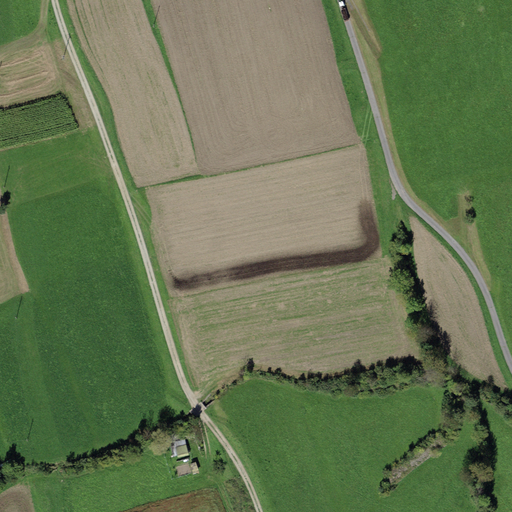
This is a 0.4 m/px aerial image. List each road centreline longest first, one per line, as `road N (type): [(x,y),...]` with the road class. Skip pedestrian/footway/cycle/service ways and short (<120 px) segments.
road 1 (track): [(53,0),(190,402),(259,511)]
road 2 (unclassified): [(511,367),(455,240),(406,199),(392,172),(336,0)]
